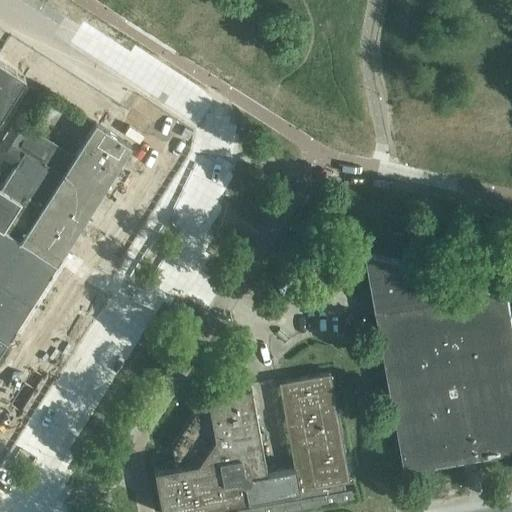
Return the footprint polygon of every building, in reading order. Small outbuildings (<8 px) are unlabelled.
[(0,219),(28,237),(26,239),(28,241),(26,244),(56,263),(88,283),(145,196),(83,156),(81,159),(75,155),(70,164),(58,156),(65,145),(0,103),(0,219)] [(0,335),(7,340),(16,326),(22,315),(40,287),(47,277),(56,263),(26,244),(20,240),(0,227),(0,335)] [(511,312),(508,288),(507,288),(506,287),(484,281),(369,252),(367,252),(406,467),(407,468),(511,449),(511,312)] [(0,335),(0,422),(40,361),(7,340),(0,335)] [(266,471),(251,386),(207,394),(172,445),(175,465),(154,469),(161,511),(171,511),(263,495),(265,503),(254,505),(255,511),(273,511),(274,511),(301,506),(301,508),(358,498),(356,487),(345,489),(343,481),(350,480),(330,371),(278,381),(294,466),(266,471)]
